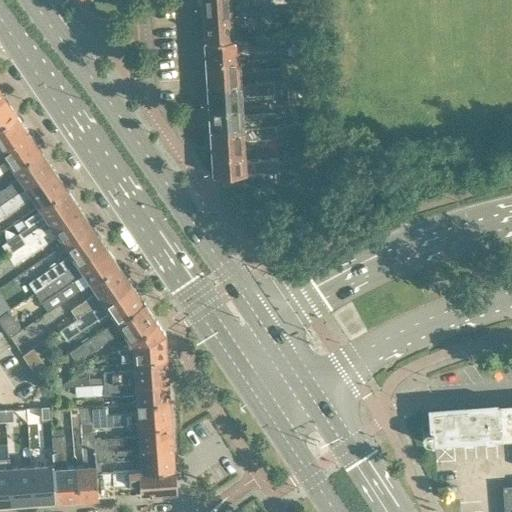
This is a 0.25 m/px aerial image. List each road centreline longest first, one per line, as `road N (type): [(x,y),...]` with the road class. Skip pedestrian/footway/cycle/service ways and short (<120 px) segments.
road 1 (secondary): [(7,14),(239,361)]
road 2 (secondary): [(255,312),(36,0)]
road 3 (tertiary): [(511,213),(368,253),(255,312)]
road 4 (tertiary): [(309,383),(462,310)]
road 5 (secondary): [(394,511),(309,383)]
road 6 (secondary): [(254,384),(334,511)]
